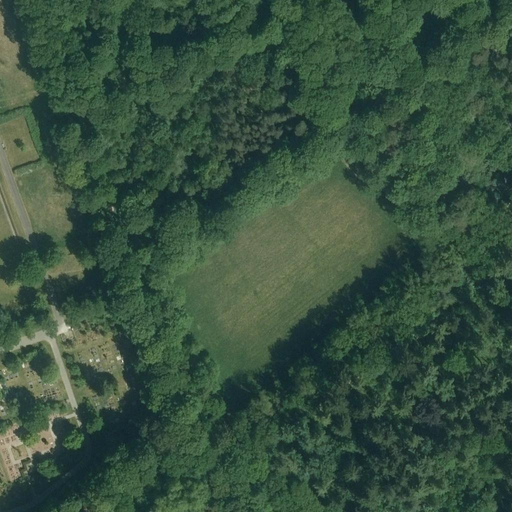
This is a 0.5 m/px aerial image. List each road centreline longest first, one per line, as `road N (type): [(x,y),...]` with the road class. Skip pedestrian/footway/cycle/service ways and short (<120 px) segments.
road 1 (track): [(38,0),(88,164),(217,445)]
road 2 (track): [(236,486),(154,472),(102,511)]
